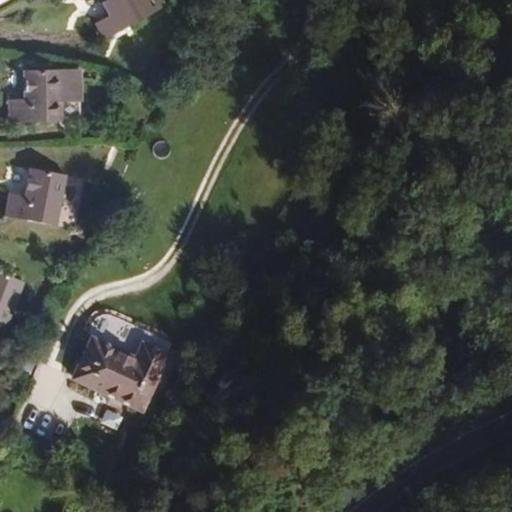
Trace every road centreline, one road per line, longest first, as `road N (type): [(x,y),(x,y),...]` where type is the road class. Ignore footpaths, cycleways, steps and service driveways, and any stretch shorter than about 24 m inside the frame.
road 1 (track): [(42,392),(80,303),(157,271),(175,251),(232,132),(303,47),(339,33),(435,28),(490,15)]
road 2 (track): [(135,511),(293,251),(382,136),(451,65),(511,22)]
road 3 (secondary): [(511,413),(447,445),(350,511)]
